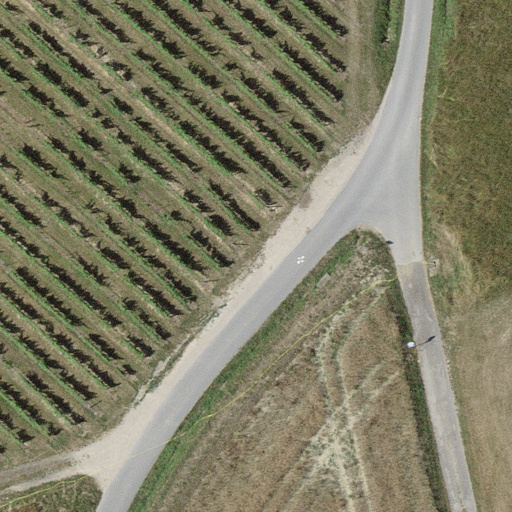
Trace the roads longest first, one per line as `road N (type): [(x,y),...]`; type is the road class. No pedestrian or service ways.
road 1 (unclassified): [(421,0),(397,154),(174,416),(113,511)]
road 2 (track): [(397,154),(465,511)]
road 3 (track): [(0,483),(144,455)]
